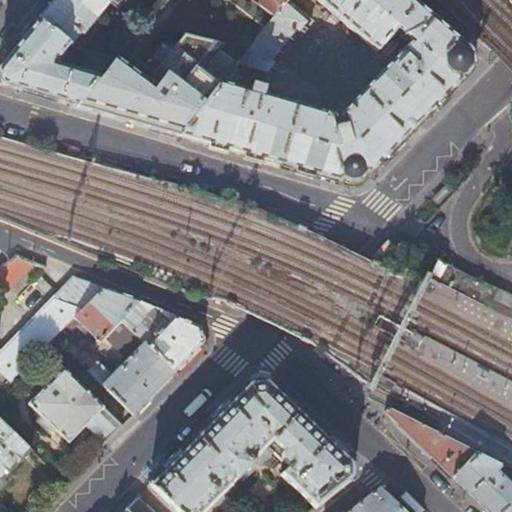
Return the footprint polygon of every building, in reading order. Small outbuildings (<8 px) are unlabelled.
[(70,45),(73,47),(96,19),(73,0),(55,0),(39,20),(70,45)] [(73,0),(96,19),(111,0),(73,0)] [(222,85),(182,137),(274,164),(300,172),(303,173),(338,183),(339,181),(340,183),(342,185),(344,186),(347,188),(350,188),(355,188),(358,187),(361,185),(363,182),(365,178),(366,174),(368,176),(460,82),(457,79),(462,78),(466,76),(469,74),(471,71),(473,67),(473,65),(473,61),(473,57),(472,54),(470,51),(468,49),(465,47),(461,45),(457,44),(459,42),(412,0),(317,0),(376,51),(395,29),(410,43),(344,114),(347,124),(341,125),(338,126),(335,128),(331,116),(307,109),(311,96),(299,93),(295,106),(268,98),(222,85)] [(273,19),(235,68),(269,78),(280,63),(276,60),(297,34),(301,37),(313,21),(287,1),(283,5),(273,19)] [(0,78),(2,84),(78,108),(114,61),(73,47),(71,52),(92,59),(81,73),(56,65),(57,61),(70,45),(39,20),(0,67),(0,78)] [(145,85),(114,61),(78,108),(182,137),(222,85),(204,73),(224,47),(183,35),(145,85)] [(272,85),(268,98),(295,106),(299,93),(272,85)] [(444,184),(430,197),(436,204),(450,190),(444,184)] [(378,249),(391,261),(403,249),(390,237),(378,249)] [(0,263),(0,296),(30,268),(14,250),(0,263)] [(0,395),(54,340),(66,327),(104,288),(75,278),(1,354),(0,351),(0,395)] [(141,302),(104,288),(66,327),(71,332),(80,323),(101,343),(109,335),(123,321),(141,302)] [(201,329),(141,302),(123,321),(140,338),(146,344),(177,374),(204,347),(203,338),(201,329)] [(123,321),(109,335),(127,351),(140,338),(123,321)] [(98,363),(88,373),(135,417),(177,374),(146,344),(113,377),(98,363)] [(85,359),(80,365),(84,369),(90,363),(85,359)] [(87,426),(107,446),(125,428),(65,369),(29,406),(69,445),(87,426)] [(285,473),(317,509),(354,480),(353,465),(268,382),(250,383),(232,402),(148,486),(175,511),(207,511),(261,458),(265,463),(277,451),(285,459),(287,457),(294,464),(285,473)] [(436,431),(388,408),(385,412),(453,478),(476,452),(436,431)] [(0,486),(34,453),(0,419),(0,486)] [(476,452),(453,478),(481,506),(487,511),(511,511),(511,488),(493,472),(500,465),(476,452)] [(401,511),(380,491),(353,511),(401,511)] [(150,511),(136,498),(122,511),(150,511)]
